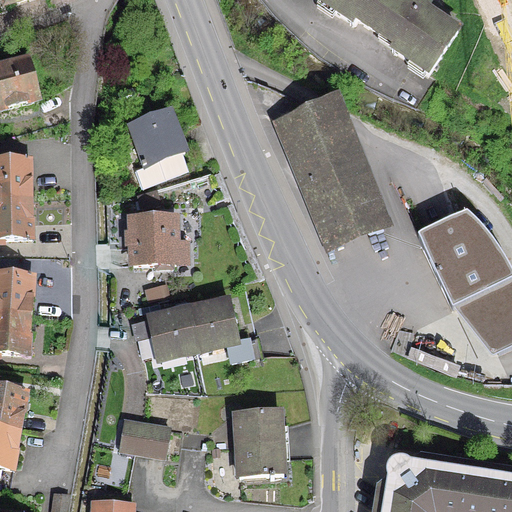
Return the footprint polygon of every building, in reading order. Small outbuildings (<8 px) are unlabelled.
[(37,0),(1,0),(4,10),(37,0)] [(459,34),(405,0),(326,0),(320,11),(430,80),(459,34)] [(0,112),(37,103),(27,65),(0,72),(0,112)] [(273,127),(326,258),(392,232),(340,101),(273,127)] [(186,157),(172,118),(132,132),(145,171),(186,157)] [(0,241),(31,242),(30,168),(0,168),(0,241)] [(493,245),(467,219),(421,239),(454,308),(494,354),(511,345),(511,278),(493,245)] [(177,268),(176,225),(132,225),(133,269),(177,268)] [(0,355),(27,357),(32,285),(0,282),(0,355)] [(238,351),(228,307),(150,324),(160,367),(238,351)] [(26,402),(0,396),(0,470),(12,472),(26,402)] [(282,420),(236,423),(239,486),(285,483),(282,420)] [(168,435),(127,427),(122,453),(162,461),(168,435)] [(511,511),(511,496),(396,478),(390,511),(511,511)]
